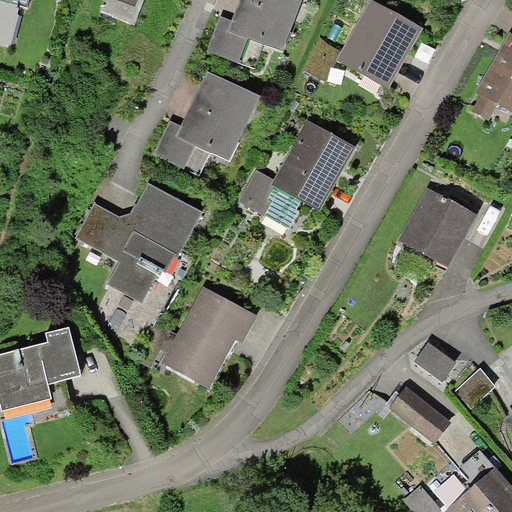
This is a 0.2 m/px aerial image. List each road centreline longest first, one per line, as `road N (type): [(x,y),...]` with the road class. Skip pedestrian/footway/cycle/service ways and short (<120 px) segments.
road 1 (residential): [(220,444),(298,342),(492,0)]
road 2 (residential): [(220,444),(250,449),(301,435),(405,336),(511,291)]
road 3 (residential): [(11,511),(154,478),(220,444)]
road 4 (residential): [(133,144),(203,0)]
